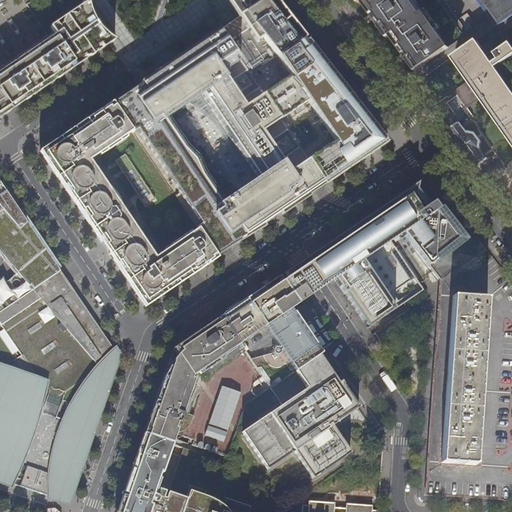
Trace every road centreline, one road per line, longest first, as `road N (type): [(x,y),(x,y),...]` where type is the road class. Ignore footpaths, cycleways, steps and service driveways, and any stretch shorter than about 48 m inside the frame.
road 1 (residential): [(432,144),(163,323),(149,340)]
road 2 (residential): [(4,143),(127,326),(149,340)]
road 3 (residential): [(432,144),(319,0)]
road 4 (residential): [(149,340),(90,511)]
road 5 (residential): [(511,243),(432,144)]
